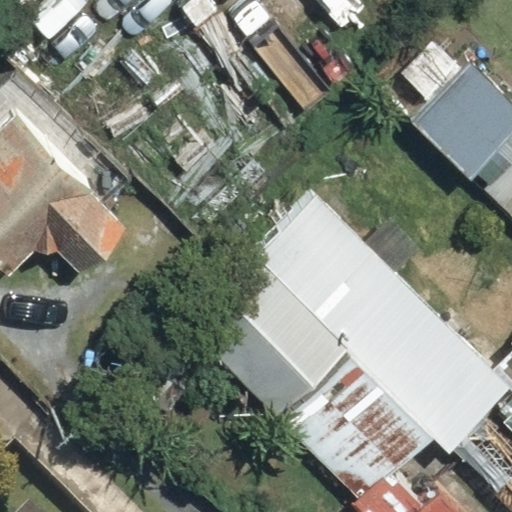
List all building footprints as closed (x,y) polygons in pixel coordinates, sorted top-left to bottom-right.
[(458,174),(511,226),(511,106),(510,108),(452,52),(389,118),(453,180),(458,174)] [(7,64),(0,71),(0,269),(25,245),(57,277),(112,222),(96,206),(122,179),(7,64)] [(423,448),(496,379),(388,266),(403,251),(374,220),(355,238),(307,188),(171,317),(344,499),(411,435),(423,448)] [(511,318),(496,334),(511,351),(511,398),(496,413),(511,429),(511,318)] [(470,511),(471,511),(433,474),(415,492),(388,465),(341,511),(470,511)]
